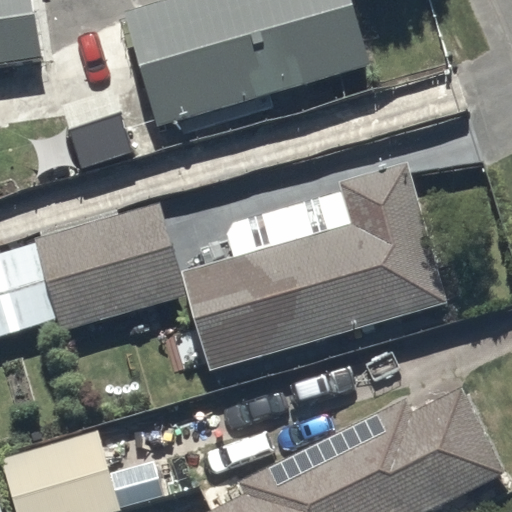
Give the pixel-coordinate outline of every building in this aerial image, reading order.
[(0,0),(0,98),(2,117),(44,112),(40,74),(55,72),(46,0),(0,0)] [(348,0),(231,0),(125,30),(158,147),(373,86),(348,0)] [(226,241),(263,372),(450,320),(410,176),(342,195),(346,208),(226,241)] [(40,257),(0,268),(0,353),(60,336),(63,347),(189,311),(162,214),(38,249),(40,257)] [(208,511),(428,511),(504,472),(463,389),(413,412),(405,398),(241,482),(247,493),(208,511)] [(4,472),(15,511),(118,511),(98,444),(4,472)]
